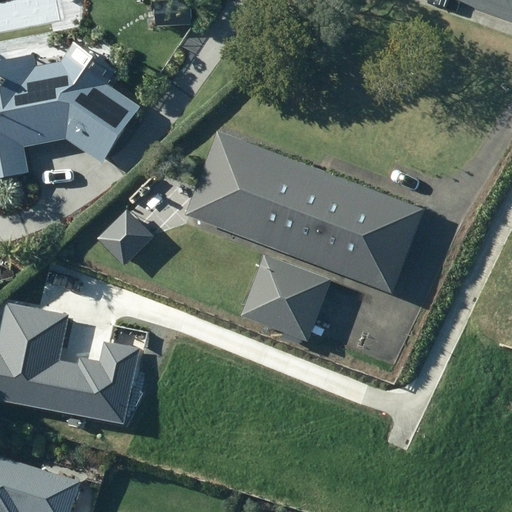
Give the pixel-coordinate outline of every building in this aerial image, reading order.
[(109,164),(147,109),(71,57),(67,62),(43,67),(41,56),(0,63),(0,180),(35,174),(30,148),(74,140),(109,164)] [(432,210),(226,131),(194,216),(400,295),(432,210)] [(136,212),(107,242),(130,264),(159,235),(136,212)] [(272,256),(249,317),(316,342),(339,281),(272,256)] [(73,511),(83,481),(0,455),(0,511),(73,511)]
